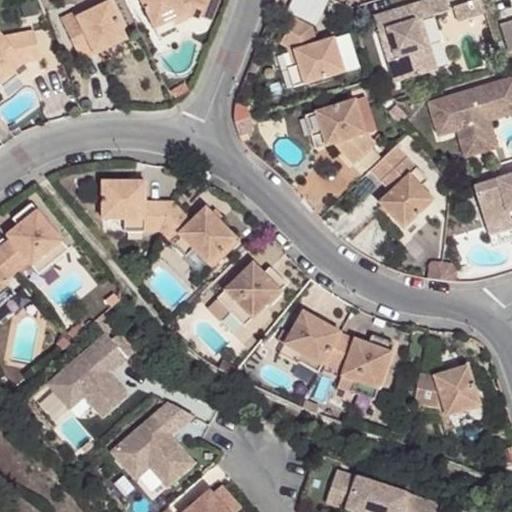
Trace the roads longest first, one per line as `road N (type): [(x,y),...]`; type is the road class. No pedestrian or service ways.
road 1 (residential): [(509,302),(412,296),(337,262),(234,161)]
road 2 (residential): [(234,161),(164,135),(59,140),(0,173)]
road 3 (residential): [(234,161),(209,123),(245,0)]
